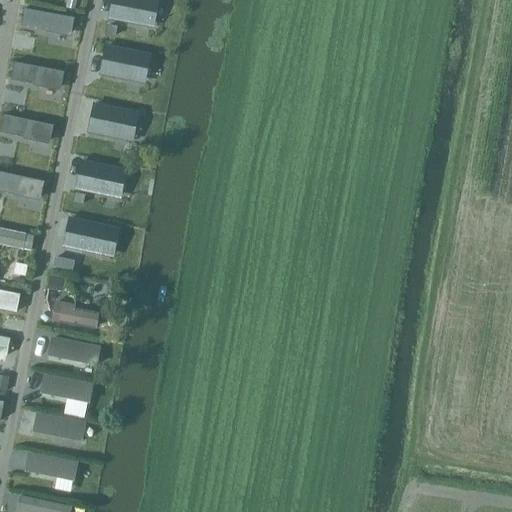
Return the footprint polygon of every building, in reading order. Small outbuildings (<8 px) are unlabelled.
[(68,0),(67,9),(75,10),(77,0),(68,0)] [(112,0),(109,19),(149,27),(153,0),(112,0)] [(25,9),(22,26),(45,31),(45,32),(46,32),(46,30),(69,34),(72,19),(74,20),(75,19),(25,9)] [(108,26),(107,34),(115,36),(116,28),(108,26)] [(106,46),(100,74),(140,83),(145,54),(106,46)] [(14,63),(11,80),(35,84),(35,83),(59,88),(62,73),(64,73),(64,72),(14,63)] [(94,104),(88,133),(128,141),(133,113),(94,104)] [(5,116),(1,132),(24,138),(24,137),(48,142),(51,127),(54,127),(54,126),(5,116)] [(82,161),(76,189),(115,198),(121,170),(82,161)] [(0,172),(0,191),(12,194),(12,195),(13,195),(14,193),(39,199),(42,183),(44,183),(45,182),(0,172)] [(76,194),(75,202),(83,204),(84,196),(76,194)] [(69,219),(63,247),(103,255),(109,227),(69,219)] [(0,229),(0,245),(31,252),(34,236),(0,229)] [(56,258),(54,267),(63,269),(64,262),(62,259),(56,258)] [(17,264),(15,275),(26,277),(28,266),(17,264)] [(51,277),(49,288),(62,290),(64,280),(51,277)] [(16,279),(15,286),(24,288),(25,281),(16,279)] [(0,292),(0,308),(16,312),(19,296),(0,292)] [(57,303),(54,321),(96,328),(99,315),(74,310),(75,306),(57,303)] [(0,337),(0,354),(6,356),(9,340),(0,337)] [(52,339),(49,356),(96,365),(99,349),(52,339)] [(45,377),(41,393),(68,398),(88,402),(89,403),(92,386),(45,377)] [(0,379),(0,390),(6,392),(8,381),(0,379)] [(98,387),(96,397),(106,398),(107,389),(98,387)] [(38,415),(34,431),(82,441),(85,425),(38,415)] [(29,455),(26,471),(58,478),(73,481),(77,465),(29,455)] [(21,497),(17,511),(69,511),(71,508),(21,497)]
